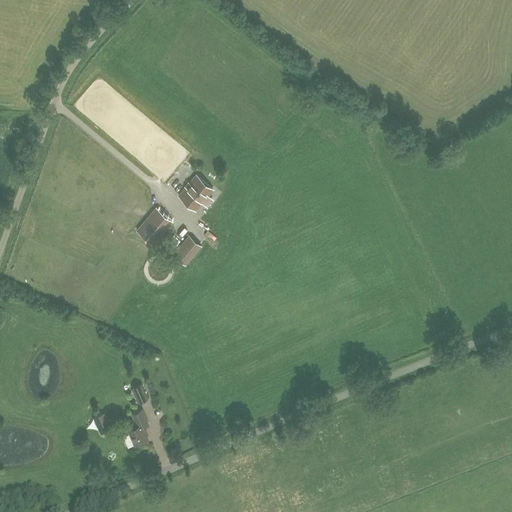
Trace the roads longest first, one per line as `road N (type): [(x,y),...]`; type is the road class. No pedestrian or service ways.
road 1 (unclassified): [(73,511),(511,331)]
road 2 (unclassified): [(0,253),(65,80),(130,0)]
